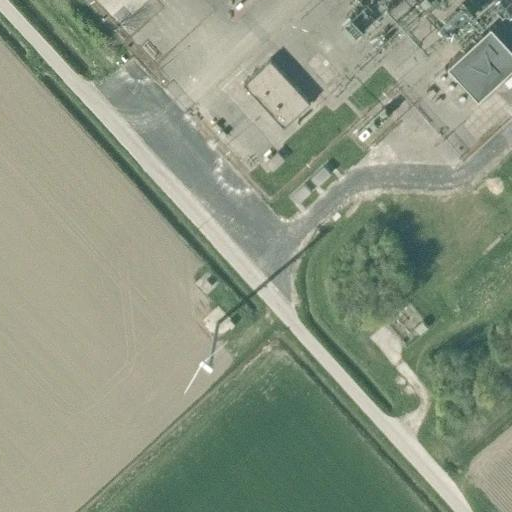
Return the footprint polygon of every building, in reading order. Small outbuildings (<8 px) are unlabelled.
[(354,39),(366,28),(353,14),(341,25),(354,39)] [(480,95),(511,64),(511,44),(491,22),(448,61),(480,95)] [(285,128),(311,103),(270,58),(243,83),(285,128)] [(461,106),(473,95),(445,65),(433,76),(461,106)] [(285,158),(278,151),(266,162),(272,169),(285,158)] [(318,184),(331,172),(324,164),(310,176),(318,184)] [(299,203),(311,193),(305,185),(293,196),(299,203)]
